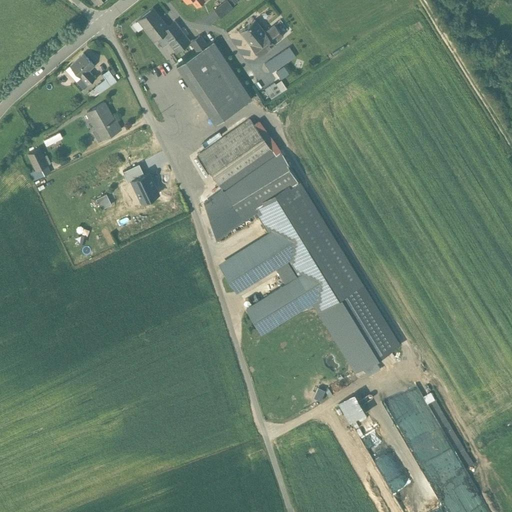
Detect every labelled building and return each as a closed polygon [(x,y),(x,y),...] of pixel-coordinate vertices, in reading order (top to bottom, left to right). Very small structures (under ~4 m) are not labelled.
[(226,0),(214,10),(220,18),(233,8),(226,0)] [(167,26),(153,7),(138,19),(154,40),(157,38),(163,46),(169,42),(176,51),(190,41),(174,20),(167,26)] [(249,44),(264,33),(255,20),(240,31),(249,44)] [(264,33),(249,44),(258,56),(274,44),(272,42),(282,35),(281,34),(287,29),(281,20),(264,33)] [(206,45),(199,35),(190,41),(197,51),(206,45)] [(240,95),(206,45),(197,51),(176,65),(209,115),(240,95)] [(288,47),(264,64),(270,72),(278,66),(277,64),(293,53),(288,47)] [(83,53),(70,65),(81,77),(88,84),(95,78),(88,70),(94,65),(83,53)] [(276,69),(281,78),(289,74),(285,65),(276,69)] [(116,80),(109,70),(102,74),(106,79),(110,85),(116,80)] [(102,74),(97,78),(101,83),(106,79),(102,74)] [(101,83),(95,87),(99,92),(110,85),(106,79),(101,83)] [(281,92),(274,82),(264,89),(270,100),(281,92)] [(104,102),(86,111),(96,129),(99,127),(104,137),(121,129),(116,120),(114,121),(104,102)] [(250,118),(217,141),(214,137),(196,150),(222,187),(224,191),(275,155),(253,123),(250,118)] [(362,284),(274,141),(273,141),(257,119),(253,123),(275,155),(224,191),(242,216),(244,215),(261,241),(222,265),(238,291),(278,266),(287,281),(247,306),(263,332),(307,305),(309,308),(316,304),(320,310),(362,284)] [(59,140),(52,144),(58,157),(66,153),(59,140)] [(27,155),(35,171),(40,169),(48,165),(40,148),(27,155)] [(139,163),(122,171),(127,182),(130,181),(140,202),(159,193),(149,171),(144,173),(139,163)] [(40,169),(35,171),(29,174),(32,181),(43,176),(40,169)] [(203,200),(214,235),(242,216),(224,191),(222,187),(203,200)] [(96,198),(101,209),(111,204),(106,194),(96,198)] [(321,398),(325,389),(319,385),(314,395),(321,398)] [(355,391),(339,401),(350,421),(367,411),(355,391)] [(460,457),(471,458),(432,392),(427,395),(426,408),(422,410),(415,410),(411,412),(411,416),(406,408),(411,409),(417,405),(417,395),(415,396),(415,401),(410,400),(407,395),(396,401),(396,404),(409,426),(417,426),(416,432),(425,432),(429,439),(429,446),(438,446),(446,441),(451,449),(456,449),(460,457)]
